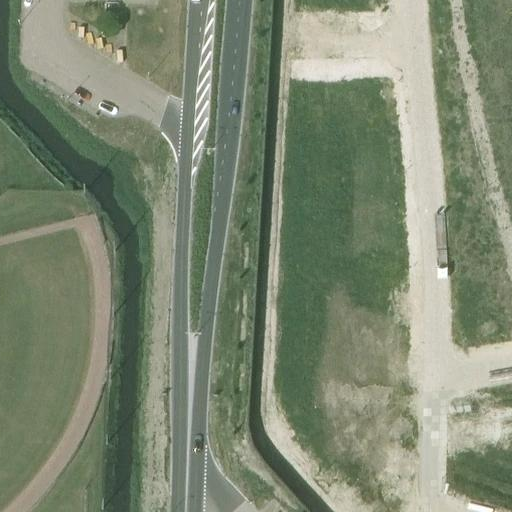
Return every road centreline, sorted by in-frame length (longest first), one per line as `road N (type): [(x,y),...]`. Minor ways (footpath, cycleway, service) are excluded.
road 1 (residential): [(416,0),(443,257),(436,384),(511,369)]
road 2 (primary): [(190,388),(220,228),(240,0)]
road 3 (primary): [(200,0),(180,313),(190,388)]
road 4 (primary): [(190,388),(185,511)]
